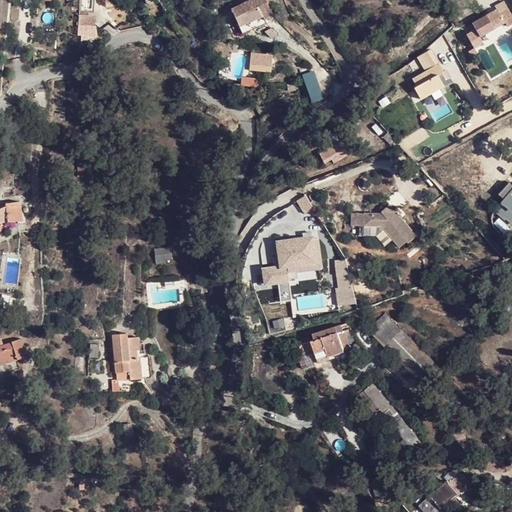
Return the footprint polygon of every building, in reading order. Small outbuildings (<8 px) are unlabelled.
[(230,10),(243,35),(265,25),(275,20),(266,4),(264,0),(250,0),(241,4),(230,10)] [(497,9),(471,25),(474,31),(465,36),(473,49),(468,52),(471,59),(478,55),(475,50),(483,44),(480,39),(505,25),(507,29),(511,25),(511,16),(508,10),(499,14),(497,9)] [(95,28),(95,16),(78,16),(78,28),(95,28)] [(246,45),(266,36),(269,35),(265,25),(243,35),(246,45)] [(251,54),(250,64),(271,66),(271,56),(251,54)] [(437,75),(444,71),(439,63),(410,80),(422,101),(444,88),(437,75)] [(438,77),(445,86),(450,83),(442,73),(438,77)] [(258,88),(259,80),(242,77),(240,86),(258,88)] [(206,113),(206,116),(217,120),(220,112),(208,107),(206,113)] [(333,167),(348,159),(343,151),(340,152),(336,145),(316,155),(322,166),(330,162),(333,167)] [(40,186),(46,197),(58,190),(52,180),(40,186)] [(511,184),(499,196),(505,202),(496,212),(511,226),(511,184)] [(157,209),(163,210),(166,196),(159,195),(157,209)] [(5,209),(8,223),(8,227),(24,223),(19,201),(5,204),(5,209)] [(384,207),(377,215),(394,216),(384,207)] [(0,226),(8,223),(5,209),(0,210),(0,226)] [(376,220),(364,219),(363,230),(378,231),(389,244),(395,250),(403,244),(406,248),(416,239),(399,221),(402,218),(397,213),(394,216),(377,215),(376,220)] [(363,230),(364,219),(349,218),(349,231),(354,232),(354,239),(372,243),(382,251),(389,244),(378,231),(363,230)] [(288,274),(323,270),(319,236),(273,242),(276,267),(261,269),(264,288),(278,286),(280,303),(292,301),(288,274)] [(154,248),(156,262),(172,261),(170,247),(154,248)] [(346,258),(331,262),(342,307),(357,304),(346,258)] [(367,330),(407,371),(425,354),(385,313),(367,330)] [(299,353),(300,355),(309,352),(310,354),(313,353),(317,363),(345,353),(335,328),(312,336),(313,339),(301,344),(301,349),(301,352),(299,353)] [(127,338),(114,338),(113,374),(127,373),(128,383),(140,382),(142,362),(144,339),(127,338)] [(0,348),(0,369),(25,362),(19,342),(0,348)] [(89,359),(98,360),(98,346),(89,345),(89,359)] [(142,362),(140,382),(151,382),(151,361),(142,362)] [(364,392),(411,451),(419,444),(372,385),(364,392)] [(121,426),(123,436),(131,434),(130,425),(121,426)] [(505,475),(504,456),(489,457),(490,475),(505,475)] [(372,482),(379,498),(391,494),(387,485),(388,485),(385,477),(372,482)]
